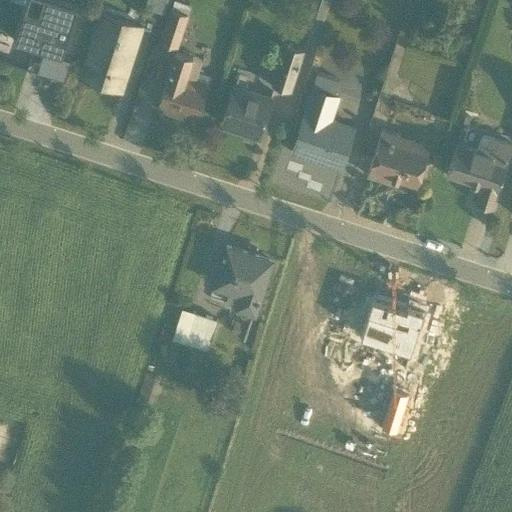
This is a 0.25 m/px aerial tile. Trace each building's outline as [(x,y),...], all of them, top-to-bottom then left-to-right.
[(26,0),(13,40),(61,55),(77,5),(60,0),(26,0)] [(166,0),(147,0),(144,9),(162,15),(166,0)] [(323,17),(327,0),(296,0),(294,4),(294,6),(304,13),(321,18),(323,17)] [(177,49),(190,5),(174,1),(171,10),(169,9),(160,43),(154,42),(150,57),(158,59),(162,45),(177,49)] [(142,26),(100,13),(79,78),(120,91),(142,26)] [(304,50),(283,44),(271,85),(291,91),(304,50)] [(64,81),(71,61),(43,52),(36,72),(64,81)] [(155,110),(184,119),(186,112),(198,115),(208,85),(207,85),(209,76),(198,73),(201,62),(174,53),(155,110)] [(271,97),(233,85),(221,124),(258,136),(271,97)] [(339,96),(313,88),(291,153),(315,161),(316,159),(340,167),(354,125),(332,118),(339,96)] [(460,146),(466,126),(462,125),(446,176),(480,188),(475,204),(490,209),(511,143),(481,133),(476,150),(460,146)] [(381,129),(367,176),(397,185),(399,181),(416,186),(429,145),(381,129)] [(271,261),(226,246),(212,288),(227,294),(225,303),(234,306),(234,310),(253,316),(271,261)] [(423,306),(366,290),(353,335),(410,351),(423,306)] [(178,367),(196,372),(203,349),(206,350),(215,320),(181,309),(171,339),(185,344),(178,367)] [(245,324),(234,321),(230,334),(241,338),(245,324)] [(136,399),(151,404),(155,392),(159,393),(161,385),(158,384),(159,378),(144,373),(136,399)] [(404,391),(389,386),(376,427),(391,432),(404,391)]
